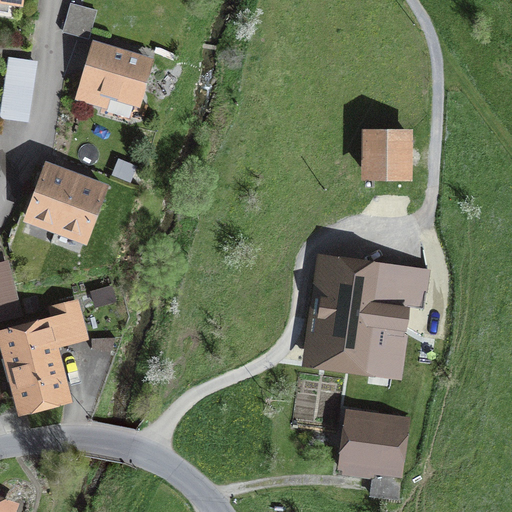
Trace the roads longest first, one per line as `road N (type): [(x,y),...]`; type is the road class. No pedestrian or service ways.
road 1 (unclassified): [(214,511),(134,448),(69,434),(0,446)]
road 2 (residential): [(47,0),(30,129),(0,188)]
road 3 (track): [(332,482),(242,483),(209,504)]
